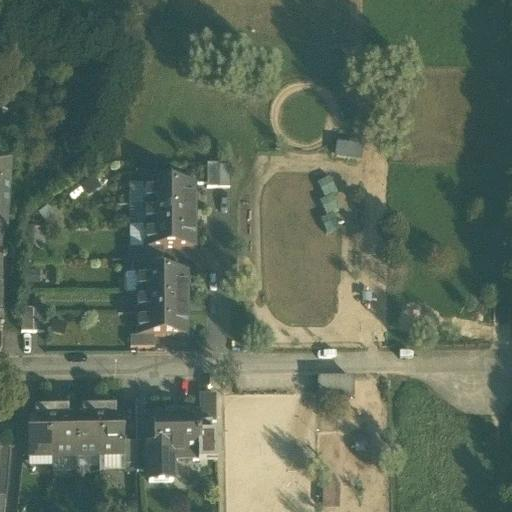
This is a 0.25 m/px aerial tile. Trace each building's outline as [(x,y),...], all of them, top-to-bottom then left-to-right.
[(339,143),(338,156),(363,158),(364,144),(339,143)] [(9,163),(0,160),(0,308),(1,308),(0,233),(7,233),(10,165),(9,163)] [(218,166),(206,166),(206,190),(218,190),(218,168),(218,166)] [(230,168),(218,168),(218,190),(230,190),(230,168)] [(194,186),(145,186),(145,208),(194,208),(194,186)] [(194,208),(145,208),(145,229),(194,229),(194,208)] [(194,229),(145,229),(145,250),(163,250),(194,250),(194,229)] [(145,250),(139,251),(139,262),(155,262),(163,262),(163,250),(145,250)] [(155,274),(155,262),(139,262),(131,263),(131,274),(137,275),(155,274)] [(155,274),(137,275),(137,296),(186,296),(186,274),(155,274)] [(186,296),(137,296),(137,317),(186,317),(186,296)] [(32,311),(20,311),(21,335),(32,335),(32,311)] [(32,311),(32,335),(44,335),(44,311),(32,311)] [(186,317),(137,317),(137,338),(153,338),(186,338),(186,317)] [(137,338),(129,339),(129,350),(153,350),(153,338),(137,338)] [(319,379),(320,402),(356,401),(355,377),(319,379)] [(215,397),(198,397),(199,417),(199,425),(215,425),(215,397)] [(122,414),(98,415),(99,458),(123,458),(123,445),(122,414)] [(51,459),(51,415),(26,416),(27,459),(51,459)] [(75,459),(74,415),(51,415),(51,459),(75,459)] [(99,458),(98,415),(74,415),(75,459),(99,458)] [(199,417),(153,418),(153,424),(147,425),(147,444),(148,475),(148,486),(172,485),(172,464),(198,464),(197,442),(199,442),(199,425),(199,417)] [(135,468),(134,444),(123,445),(123,458),(123,468),(135,468)] [(148,475),(147,444),(135,445),(136,475),(148,475)]
